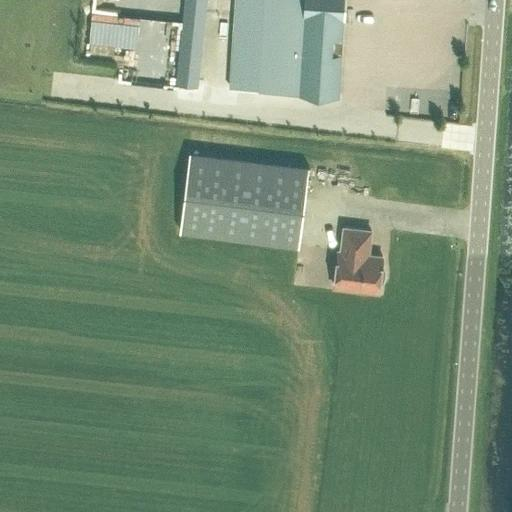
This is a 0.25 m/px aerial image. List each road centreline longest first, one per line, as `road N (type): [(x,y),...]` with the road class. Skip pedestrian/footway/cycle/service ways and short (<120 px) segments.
road 1 (tertiary): [(459,511),(494,0)]
road 2 (track): [(485,132),(60,88)]
